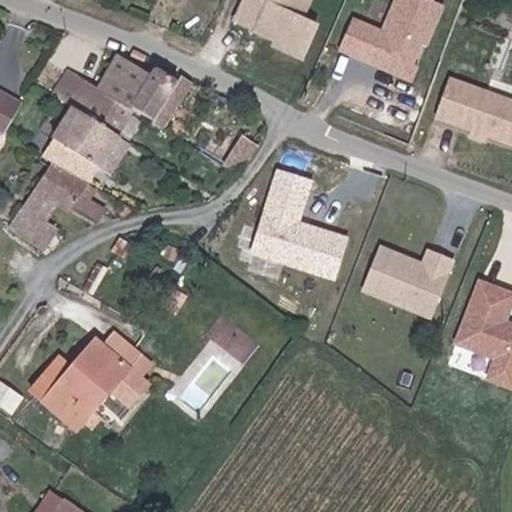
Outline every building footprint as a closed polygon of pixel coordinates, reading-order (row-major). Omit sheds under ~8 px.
[(320,23),(310,20),(316,0),(238,0),(229,29),(310,54),(320,23)] [(353,15),(339,50),(411,80),(443,2),(437,0),(393,0),(382,26),(353,15)] [(173,85),(118,55),(100,88),(67,70),(49,103),(63,111),(114,139),(128,113),(150,126),(173,85)] [(434,126),(511,141),(511,92),(443,80),(434,126)] [(22,105),(0,92),(0,135),(4,137),(22,105)] [(95,174),(114,139),(63,111),(43,146),(51,151),(95,174)] [(236,177),(254,148),(239,139),(221,168),(236,177)] [(88,186),(95,174),(51,151),(7,232),(47,254),(59,232),(47,225),(57,207),(94,227),(104,209),(90,202),(96,191),(88,186)] [(351,234),(303,223),(314,178),(271,168),(250,257),(341,278),(351,234)] [(434,317),(453,257),(425,248),(422,258),(375,243),(359,293),(434,317)] [(511,319),(509,319),(511,310),(511,288),(476,276),(453,344),(491,357),(484,380),(511,389),(511,319)] [(73,438),(109,396),(126,411),(148,385),(142,380),(154,367),(114,333),(101,349),(90,339),(66,368),(58,362),(27,399),(73,438)] [(81,511),(51,489),(34,511),(81,511)]
